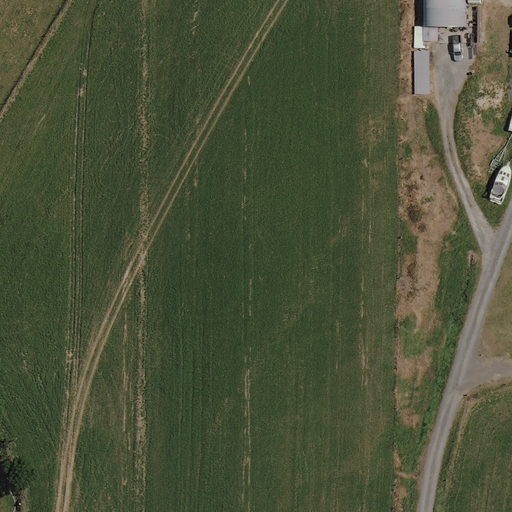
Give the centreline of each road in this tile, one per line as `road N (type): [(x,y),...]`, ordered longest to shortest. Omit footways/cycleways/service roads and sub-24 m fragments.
road 1 (track): [(171,0),(145,511)]
road 2 (track): [(400,511),(443,418),(511,214)]
